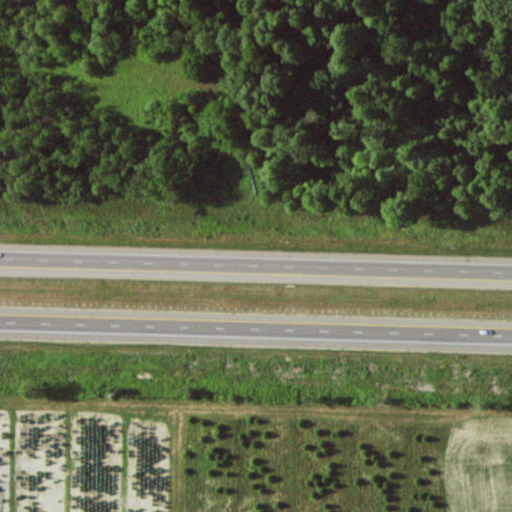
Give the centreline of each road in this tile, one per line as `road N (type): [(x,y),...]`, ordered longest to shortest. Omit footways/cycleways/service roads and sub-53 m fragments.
road 1 (motorway): [(0,323),(511,337)]
road 2 (motorway): [(511,271),(0,258)]
